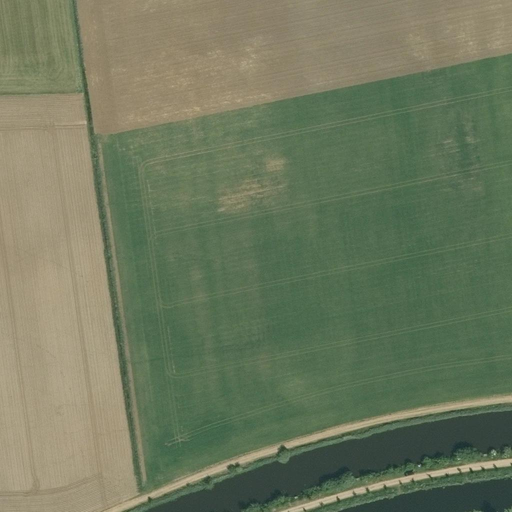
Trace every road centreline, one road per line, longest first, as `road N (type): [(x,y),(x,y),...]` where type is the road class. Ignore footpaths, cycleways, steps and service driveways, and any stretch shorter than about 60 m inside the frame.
road 1 (track): [(511,399),(319,434),(113,511)]
road 2 (track): [(291,511),(511,462)]
